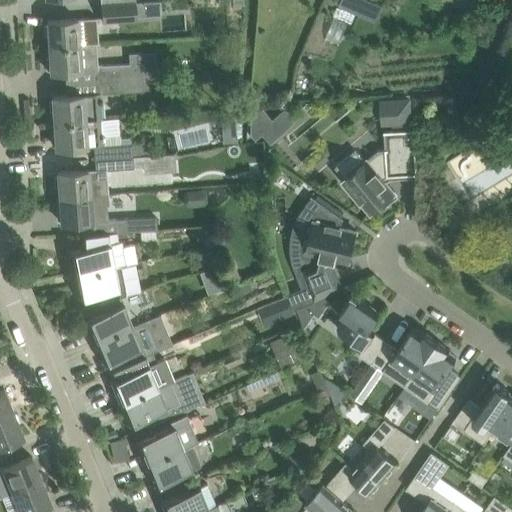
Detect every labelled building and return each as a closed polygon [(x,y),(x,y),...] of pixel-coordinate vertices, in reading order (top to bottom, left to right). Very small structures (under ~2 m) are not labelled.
[(121,2),(101,3),(102,22),(133,20),(132,1),(121,2)] [(78,44),(77,20),(77,18),(67,19),(47,20),(49,46),(78,44)] [(101,67),(97,64),(95,43),(91,43),(78,44),(49,46),(50,71),(64,70),(70,70),(80,69),(96,68),(97,81),(143,78),(153,77),(156,77),(155,51),(129,53),(130,65),(101,67)] [(142,89),(144,89),(143,78),(97,81),(97,93),(142,89)] [(54,122),(99,118),(97,93),(52,96),(54,122)] [(250,139),(298,137),(297,118),(289,119),(289,110),(249,111),(250,139)] [(104,118),(106,141),(119,140),(118,117),(104,118)] [(94,144),(94,156),(146,152),(145,143),(131,144),(131,142),(130,142),(130,141),(101,144),(99,118),(54,122),(56,147),(94,144)] [(382,202),(385,206),(398,195),(395,191),(394,191),(385,180),(386,179),(384,177),(387,174),(418,173),(415,128),(385,130),(386,149),(379,150),(368,159),(367,158),(365,160),(356,149),(337,165),(345,176),(343,177),(361,199),(361,198),(371,211),(382,202)] [(146,152),(94,156),(95,169),(103,168),(132,166),(132,164),(143,163),(142,156),(146,155),(146,152)] [(466,215),(477,209),(448,161),(437,167),(466,215)] [(57,171),(59,197),(107,194),(106,186),(101,181),(94,182),(91,185),(88,186),(87,169),(57,171)] [(107,194),(59,197),(61,222),(81,221),(90,220),(106,219),(107,231),(125,230),(125,232),(157,230),(156,216),(136,217),(108,219),(107,204),(108,204),(107,194)] [(294,308),(342,288),(332,262),(334,261),(336,256),(349,259),(356,229),(339,225),(341,216),(340,215),(330,209),(312,196),(304,207),(299,216),(314,219),(307,249),(293,245),(292,248),(294,256),(297,268),(305,284),(288,291),(294,308)] [(340,215),(341,213),(332,206),(330,209),(340,215)] [(83,248),(65,251),(65,253),(68,253),(72,274),(126,263),(122,241),(118,241),(118,237),(125,237),(125,232),(125,230),(107,231),(95,234),(82,236),(81,236),(82,238),(83,248)] [(140,291),(134,262),(126,263),(72,274),(76,295),(74,295),(74,297),(94,293),(118,288),(119,295),(140,291)] [(240,283),(239,280),(233,263),(218,268),(216,269),(215,266),(206,269),(208,275),(217,272),(218,275),(210,278),(215,291),(222,288),(240,283)] [(269,298),(280,294),(277,285),(266,290),(269,298)] [(346,314),(337,327),(364,345),(359,353),(371,362),(372,361),(386,340),(368,327),(379,311),(352,292),(340,310),(346,314)] [(84,321),(92,341),(132,324),(119,295),(82,307),(86,318),(81,320),(82,322),(84,321)] [(319,317),(331,300),(324,295),(305,304),(314,313),(319,317)] [(288,298),(269,306),(275,322),(295,314),(288,298)] [(106,360),(109,369),(144,355),(132,324),(92,341),(101,361),(98,362),(99,363),(106,360)] [(386,340),(372,361),(405,384),(436,339),(422,329),(421,331),(413,326),(406,336),(394,327),(386,340)] [(291,333),(271,341),(281,367),(301,359),(291,333)] [(405,384),(404,384),(427,400),(428,399),(438,407),(452,386),(460,375),(449,367),(456,356),(449,351),(450,349),(436,339),(405,384)] [(165,357),(156,361),(152,352),(144,355),(109,369),(113,378),(107,381),(107,383),(110,382),(118,402),(174,379),(173,378),(165,357)] [(229,370),(245,363),(241,353),(225,360),(229,370)] [(278,378),(275,372),(266,376),(268,382),(278,378)] [(199,403),(187,374),(187,373),(173,378),(174,379),(118,402),(126,421),(124,423),(124,424),(143,416),(145,415),(149,424),(199,403)] [(485,440),(493,428),(511,401),(511,394),(508,392),(510,390),(497,381),(480,405),(469,397),(454,418),(466,426),(464,428),(477,437),(478,435),(485,440)] [(0,417),(14,412),(4,389),(0,390),(0,417)] [(511,401),(493,428),(511,441),(511,401)] [(14,412),(0,417),(0,445),(23,436),(14,412)] [(143,463),(197,440),(186,413),(169,419),(170,420),(172,426),(151,435),(132,442),(133,444),(135,443),(143,463)] [(389,421),(385,418),(363,442),(370,449),(354,468),(353,468),(349,473),(351,475),(369,491),(397,461),(378,444),(395,425),(389,421)] [(150,485),(168,477),(199,464),(191,443),(197,441),(197,440),(143,463),(152,482),(149,483),(150,485)] [(511,441),(503,453),(511,459),(511,441)] [(418,511),(447,511),(455,501),(432,485),(448,462),(431,450),(406,486),(427,501),(418,511)] [(0,496),(1,496),(41,479),(32,456),(13,464),(2,468),(0,468),(0,496)] [(353,468),(346,462),(326,483),(324,482),(306,502),(317,511),(350,511),(354,508),(335,492),(351,475),(349,473),(353,468)] [(474,468),(472,471),(468,476),(481,485),(487,477),(474,468)] [(41,479),(1,496),(7,511),(29,511),(51,503),(41,479)] [(160,504),(163,511),(197,511),(208,508),(216,504),(207,483),(157,503),(158,505),(160,504)] [(506,511),(511,506),(494,494),(481,511),(470,511),(455,501),(447,511),(506,511)] [(291,511),(295,511),(302,504),(294,497),(282,504),(291,511)] [(317,511),(306,502),(305,503),(307,505),(301,511),(317,511)]
